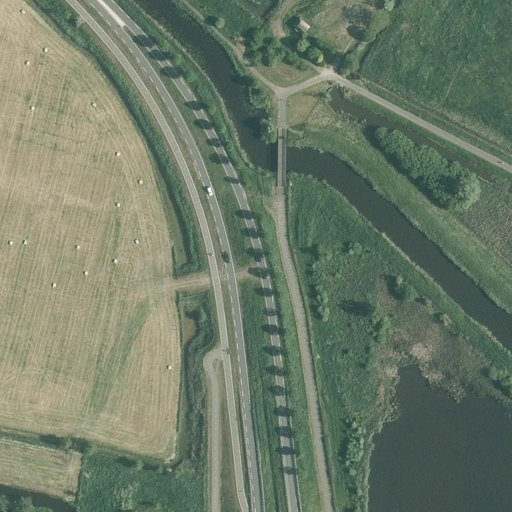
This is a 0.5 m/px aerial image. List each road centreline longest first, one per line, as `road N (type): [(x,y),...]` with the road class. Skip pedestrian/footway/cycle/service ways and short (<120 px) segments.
road 1 (primary): [(294,511),(268,293),(246,212),(190,99),(105,0)]
road 2 (primary): [(92,0),(170,104),(216,212),(231,275),(258,511)]
